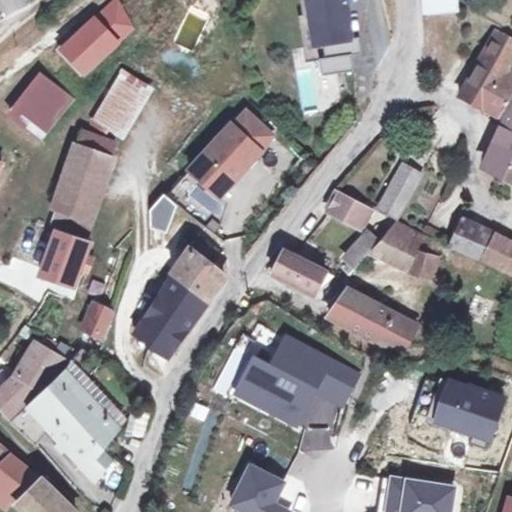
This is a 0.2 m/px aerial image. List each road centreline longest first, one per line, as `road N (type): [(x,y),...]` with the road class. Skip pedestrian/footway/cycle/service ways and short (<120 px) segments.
road 1 (unclassified): [(132,511),(148,442),(191,344),(381,96),(403,53),(406,0)]
road 2 (unknown): [(179,371),(134,346),(124,327),(151,122)]
road 3 (unknown): [(404,34),(460,143),(461,212)]
